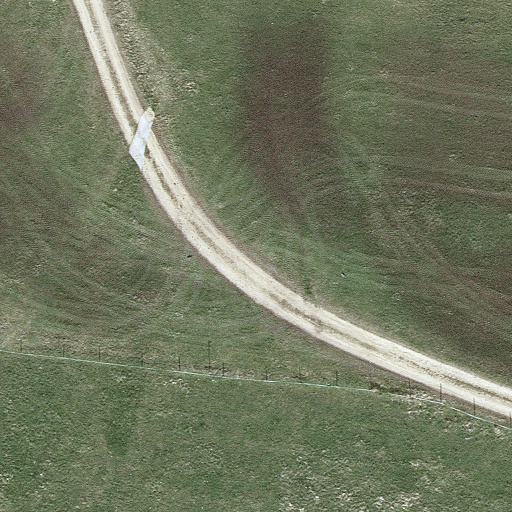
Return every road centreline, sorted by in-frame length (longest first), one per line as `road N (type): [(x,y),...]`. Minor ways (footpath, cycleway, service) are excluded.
road 1 (track): [(511,404),(352,339),(247,278),(207,242),(149,162),(85,0)]
road 2 (track): [(131,124),(80,218),(0,306)]
